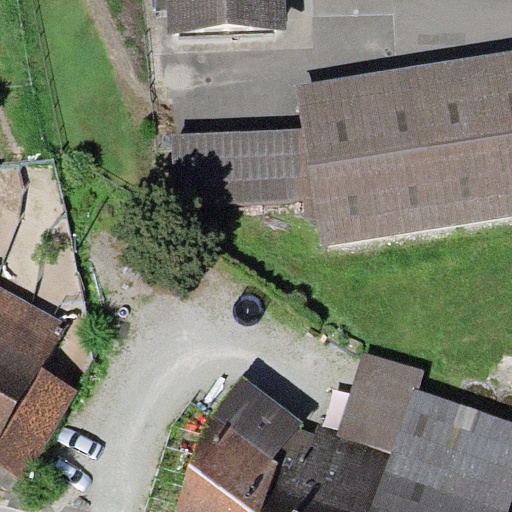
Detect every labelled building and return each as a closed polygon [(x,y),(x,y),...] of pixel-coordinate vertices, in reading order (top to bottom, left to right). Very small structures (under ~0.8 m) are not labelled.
[(166,0),(168,37),(286,32),(284,0),(166,0)] [(511,56),(296,90),(303,131),(312,201),(321,251),(511,221),(511,56)] [(171,208),(312,201),(303,131),(171,137),(171,208)] [(0,288),(0,467),(23,481),(75,393),(40,372),(67,327),(0,288)] [(174,511),(492,511),(511,451),(511,442),(401,407),(408,383),(359,367),(332,453),(289,440),(234,395),(199,434),(174,511)]
